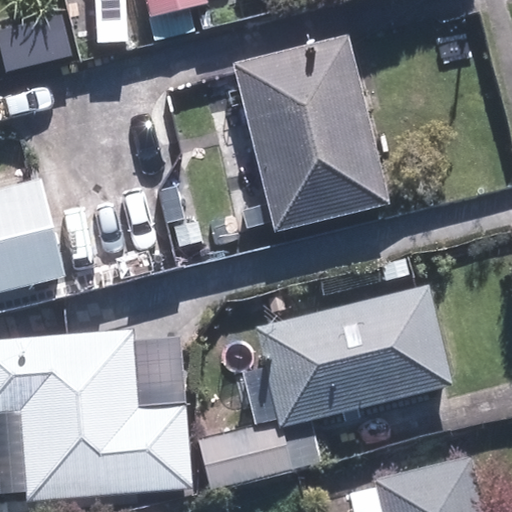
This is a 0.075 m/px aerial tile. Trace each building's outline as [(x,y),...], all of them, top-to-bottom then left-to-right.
[(214,0),(152,0),(159,22),(215,4),(214,0)] [(350,37),(244,63),(284,226),(390,201),(350,37)] [(156,175),(119,185),(139,259),(176,249),(156,175)] [(0,193),(0,288),(69,272),(48,183),(0,193)] [(105,183),(68,193),(88,274),(126,265),(105,183)] [(264,327),(287,422),(458,381),(435,286),(264,327)] [(0,407),(27,406),(34,497),(197,486),(191,406),(143,409),(138,329),(0,338),(0,407)] [(198,440),(209,487),(289,469),(278,421),(198,440)] [(488,511),(474,455),(384,478),(393,511),(488,511)]
